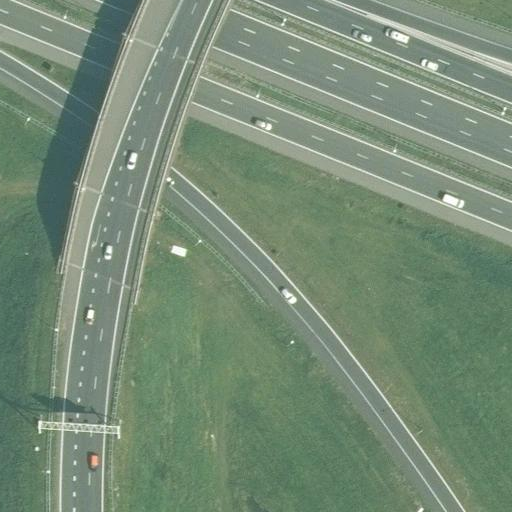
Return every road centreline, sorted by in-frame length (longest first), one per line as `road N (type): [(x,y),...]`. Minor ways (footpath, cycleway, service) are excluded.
road 1 (motorway): [(0,60),(74,105),(241,242),(345,361),(453,511)]
road 2 (motorway): [(0,9),(511,216)]
road 3 (motorway): [(198,0),(149,123),(117,240),(96,369),(88,511)]
road 4 (motorway): [(153,0),(511,144)]
road 5 (motorway): [(511,88),(292,0)]
road 6 (motorway): [(511,54),(319,0)]
